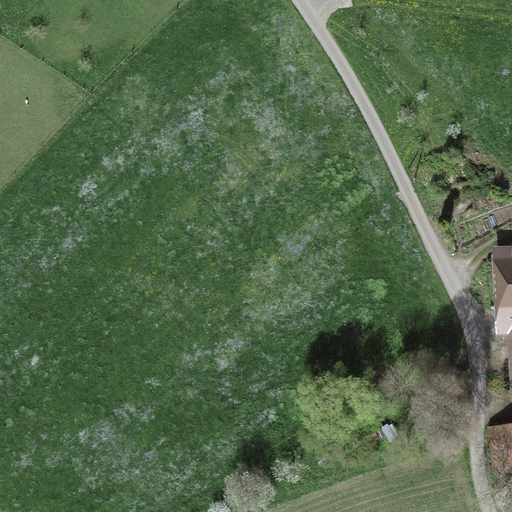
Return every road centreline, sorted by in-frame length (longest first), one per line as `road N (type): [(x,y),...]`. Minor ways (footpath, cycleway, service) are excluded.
road 1 (unclassified): [(489,511),(478,460),(476,349),(463,305),(353,81),(299,0)]
road 2 (track): [(511,10),(351,1)]
